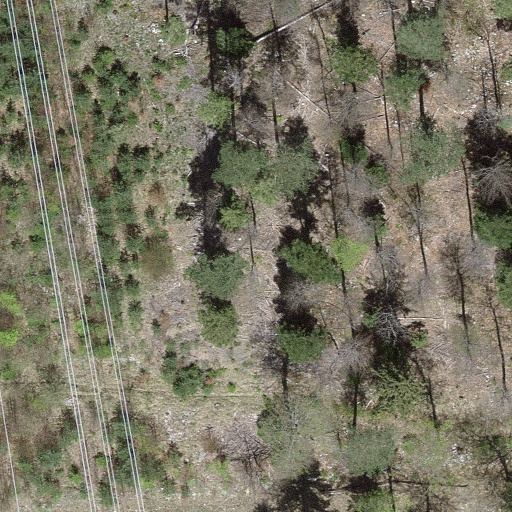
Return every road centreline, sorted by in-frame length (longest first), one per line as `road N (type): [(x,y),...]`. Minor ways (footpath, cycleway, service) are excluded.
road 1 (track): [(0,375),(155,380),(427,421),(511,420)]
road 2 (track): [(238,511),(376,501),(511,473)]
